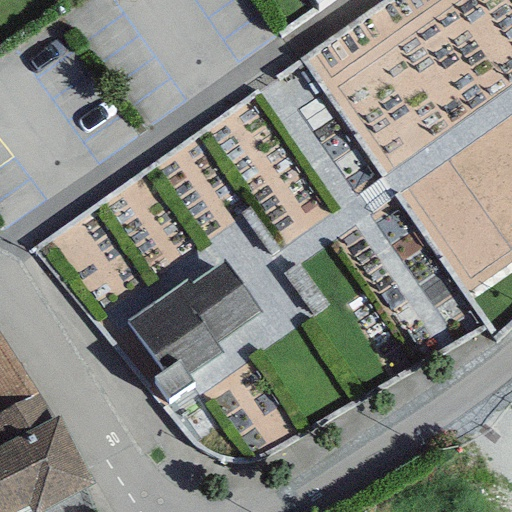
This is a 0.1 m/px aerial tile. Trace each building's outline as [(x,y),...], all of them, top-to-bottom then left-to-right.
[(511,0),(405,0),(352,31),(368,57),(467,0),(490,0),(505,26),(511,22),(511,0)] [(249,234),(225,246),(279,346),(315,327),(276,253),(262,260),(249,234)] [(178,368),(248,314),(215,271),(126,340),(173,400),(192,386),(178,368)] [(39,400),(0,342),(0,454),(58,425),(39,400)] [(0,511),(28,511),(29,511),(28,511),(63,511),(94,496),(58,425),(0,454),(0,511)]
